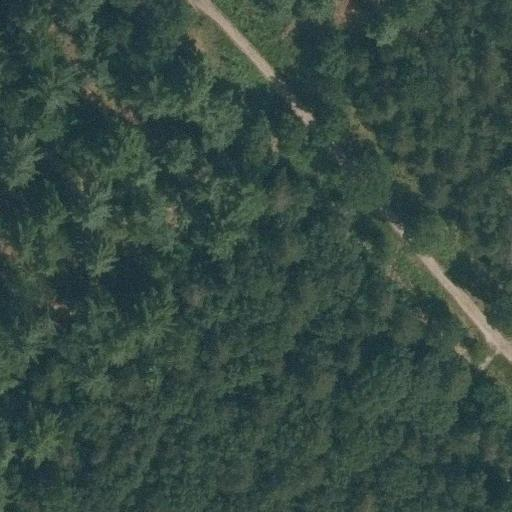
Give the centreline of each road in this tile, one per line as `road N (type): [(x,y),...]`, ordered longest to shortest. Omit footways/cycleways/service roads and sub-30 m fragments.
road 1 (track): [(292,106),(3,461),(41,511)]
road 2 (track): [(292,106),(490,329),(370,511)]
road 3 (track): [(199,0),(292,106)]
